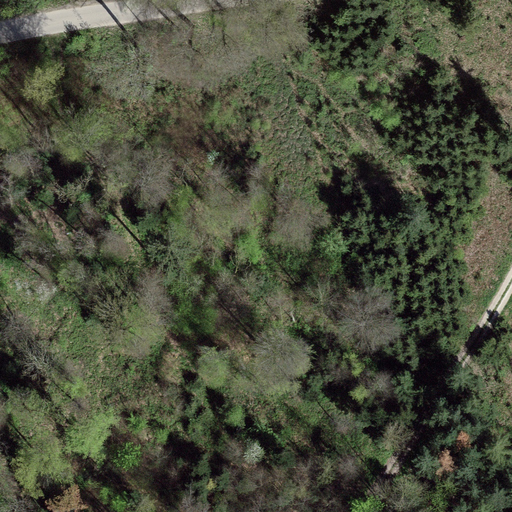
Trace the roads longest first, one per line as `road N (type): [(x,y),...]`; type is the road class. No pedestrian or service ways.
road 1 (track): [(367,511),(511,269)]
road 2 (unclassified): [(0,34),(210,0)]
